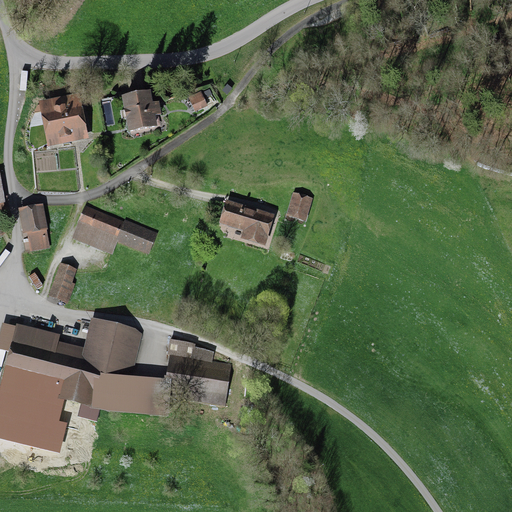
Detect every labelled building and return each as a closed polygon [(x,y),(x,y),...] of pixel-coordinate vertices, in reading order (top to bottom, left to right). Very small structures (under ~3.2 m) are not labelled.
[(201,92),(188,97),(195,113),(207,108),(201,92)] [(151,94),(122,100),(124,112),(120,112),(122,122),(126,121),(128,135),(158,129),(157,126),(161,125),(160,117),(162,117),(159,104),(153,106),(151,94)] [(79,95),(38,103),(47,149),(88,141),(79,95)] [(313,199),(293,193),(286,218),(306,223),(313,199)] [(226,202),(219,226),(242,233),(240,241),(265,249),(271,229),(273,229),(275,222),(273,221),(275,217),(226,202)] [(124,222),(85,207),(72,240),(113,256),(117,244),(148,256),(157,233),(125,220),(124,222)] [(29,229),(45,227),(42,210),(27,213),(29,229)] [(29,229),(31,241),(46,239),(45,227),(29,229)] [(31,241),(34,251),(47,248),(46,239),(31,241)] [(77,270),(60,264),(49,298),(68,305),(75,285),(72,284),(77,270)] [(28,278),(37,291),(43,287),(35,274),(28,278)] [(16,329),(2,325),(0,332),(0,352),(8,355),(2,381),(5,383),(0,403),(0,434),(60,450),(66,426),(57,423),(63,406),(91,414),(163,419),(163,398),(166,383),(133,380),(143,332),(92,320),(84,349),(58,344),(60,337),(17,326),(16,329)] [(170,357),(166,383),(163,398),(225,408),(232,365),(213,362),(214,352),(195,349),(196,345),(170,341),(168,356),(170,357)]
